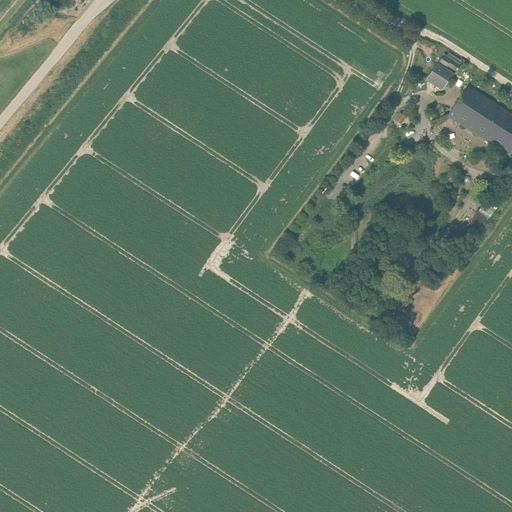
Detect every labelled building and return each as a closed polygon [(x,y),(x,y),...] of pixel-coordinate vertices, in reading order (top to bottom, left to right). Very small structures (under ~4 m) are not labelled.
[(455,73),(460,66),(443,55),(426,80),(442,91),(454,75),(445,69),(447,67),(455,73)] [(475,72),(473,77),(483,82),(485,77),(475,72)] [(508,156),(511,149),(511,115),(467,86),(447,117),(508,156)] [(394,121),(401,125),(406,117),(400,113),(394,121)] [(485,199),(462,230),(472,238),(495,206),(485,199)]
